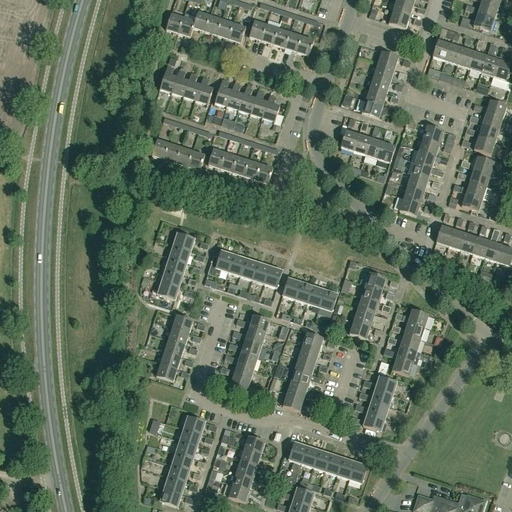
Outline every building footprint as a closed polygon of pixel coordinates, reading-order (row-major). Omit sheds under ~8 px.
[(498,9),(500,0),(482,0),(481,4),(498,9)] [(410,19),(413,7),(397,1),(393,13),(410,19)] [(494,21),(498,9),(481,4),(477,16),(494,21)] [(406,31),(410,19),(393,13),(389,25),(406,31)] [(205,34),(210,18),(198,14),(195,24),(193,30),(205,34)] [(178,35),(183,20),(171,16),(167,32),(178,35)] [(490,33),(494,21),(477,16),(473,28),(490,33)] [(217,37),(222,22),(210,18),(205,34),(217,37)] [(193,30),(195,24),(183,20),(178,35),(190,39),(193,30)] [(229,41),(234,26),(222,22),(217,37),(229,41)] [(261,43),(266,27),(254,23),(249,39),(261,43)] [(246,30),(234,26),(229,41),(241,45),(246,30)] [(273,47),(278,31),(266,27),(261,43),(273,47)] [(285,51),(290,35),(278,31),(273,47),(285,51)] [(297,54),(302,39),(290,35),(285,51),(297,54)] [(313,42),(302,39),(297,54),(309,58),(313,42)] [(445,63),(451,46),(438,42),(433,59),(445,63)] [(457,67),(463,50),(451,46),(445,63),(457,67)] [(511,81),(511,65),(511,66),(504,63),(508,51),(503,49),(499,62),(493,78),(494,78),(491,85),(509,90),(511,84),(511,81)] [(469,71),(475,54),(463,50),(457,67),(469,71)] [(382,54),(378,67),(394,72),(398,60),(382,54)] [(481,74),(487,58),(475,54),(469,71),(481,74)] [(493,78),(499,62),(487,58),(481,74),(493,78)] [(390,84),(394,72),(378,67),(374,79),(390,84)] [(172,97),(177,79),(172,77),(174,70),(168,68),(160,93),(172,97)] [(183,101),(189,83),(184,81),(186,73),(185,71),(181,70),(180,72),(177,79),(172,97),(183,101)] [(195,104),(201,87),(195,85),(198,77),(191,76),(189,83),(183,101),(195,104)] [(203,79),(201,87),(195,104),(208,108),(213,91),(207,89),(210,81),(203,79)] [(387,96),(390,84),(374,79),(370,91),(387,96)] [(226,111),(232,93),(227,91),(229,83),(223,82),(215,107),(226,111)] [(238,114),(244,96),(238,95),(241,87),(235,85),(232,93),(226,111),(238,114)] [(250,118),(256,100),(250,98),(252,91),(247,89),(244,96),(238,114),(250,118)] [(383,108),(387,96),(370,91),(366,102),(383,108)] [(262,122),(267,104),(262,102),(264,95),(258,93),(256,100),(250,118),(262,122)] [(270,97),(267,104),(262,122),(280,128),(284,117),(277,115),(280,108),(274,106),(276,99),(270,97)] [(396,113),(383,109),(383,108),(366,102),(362,115),(381,121),(383,114),(394,118),(396,113)] [(490,103),(486,115),(502,121),(506,108),(490,103)] [(499,133),(502,121),(486,115),(482,127),(499,133)] [(246,126),(254,129),(256,122),(248,120),(246,126)] [(495,144),(499,133),(482,127),(478,139),(495,144)] [(427,128),(423,140),(440,146),(444,133),(427,128)] [(353,153),(359,136),(347,132),(341,149),(353,153)] [(365,157),(371,140),(359,136),(353,153),(365,157)] [(491,157),(495,144),(478,139),(474,151),(491,157)] [(377,161),(383,144),(371,140),(365,157),(377,161)] [(436,158),(440,146),(423,140),(419,152),(436,158)] [(164,161),(169,146),(157,142),(152,157),(164,161)] [(395,148),(383,144),(377,161),(390,165),(395,148)] [(176,165),(181,150),(169,146),(164,161),(176,165)] [(188,169),(193,154),(181,150),(176,165),(188,169)] [(220,170),(225,155),(213,151),(208,167),(220,170)] [(432,170),(436,158),(419,152),(415,164),(432,170)] [(204,158),(193,154),(188,169),(199,173),(204,158)] [(232,174),(237,159),(225,155),(220,170),(232,174)] [(244,178),(249,163),(237,159),(232,174),(244,178)] [(477,159),(473,171),(490,177),(494,164),(477,159)] [(256,182),(261,166),(249,163),(244,178),(256,182)] [(436,177),(437,172),(432,170),(415,164),(411,176),(428,182),(430,175),(436,177)] [(273,170),(261,166),(256,182),(268,186),(273,170)] [(486,189),(490,177),(473,171),(469,183),(486,189)] [(424,194),(428,182),(411,176),(407,188),(424,194)] [(491,191),(486,189),(469,183),(467,190),(462,188),(460,193),(465,195),(488,203),(491,191)] [(420,206),(424,194),(407,188),(403,200),(420,206)] [(380,204),(397,210),(401,200),(383,194),(380,204)] [(478,213),(482,201),(487,203),(488,203),(465,195),(461,208),(478,213)] [(416,218),(420,206),(403,200),(399,212),(416,218)] [(448,248),(454,232),(441,228),(436,244),(448,248)] [(484,260),(496,264),(501,247),(494,245),(494,243),(495,243),(496,239),(498,232),(494,231),(491,238),(490,243),(484,260)] [(460,252),(466,236),(454,232),(448,248),(460,252)] [(472,256),(478,240),(466,236),(460,252),(472,256)] [(178,237),(174,249),(191,254),(195,242),(178,237)] [(484,260),(490,243),(478,240),(472,256),(484,260)] [(511,256),(511,250),(501,247),(496,264),(509,268),(511,256)] [(187,267),(191,254),(174,249),(170,261),(187,267)] [(228,275),(234,258),(222,254),(219,264),(215,263),(213,270),(228,275)] [(241,279),(246,262),(234,258),(228,275),(241,279)] [(183,279),(187,267),(170,261),(166,273),(183,279)] [(253,283),(258,266),(246,262),(241,279),(253,283)] [(265,287),(270,270),(258,266),(253,283),(265,287)] [(282,273),(270,270),(265,287),(277,291),(282,273)] [(179,291),(183,279),(166,273),(162,285),(179,291)] [(369,276),(365,289),(382,294),(385,282),(369,276)] [(224,288),(217,286),(216,286),(217,284),(207,281),(205,287),(222,293),(224,288)] [(295,303),(301,286),(288,282),(283,299),(295,303)] [(175,303),(179,291),(162,285),(159,298),(175,303)] [(307,306),(313,290),(301,286),(295,303),(307,306)] [(378,306),(382,294),(365,289),(361,301),(378,306)] [(320,310),(325,293),(313,290),(307,306),(320,310)] [(337,297),(325,293),(320,310),(332,314),(337,297)] [(374,318),(378,306),(361,301),(357,313),(374,318)] [(371,330),(374,318),(357,313),(354,324),(371,330)] [(428,319),(412,313),(410,319),(404,318),(397,316),(396,321),(408,324),(408,325),(424,331),(428,319)] [(194,324),(185,321),(177,318),(173,330),(190,336),(194,324)] [(253,319),(249,331),(266,337),(270,324),(253,319)] [(367,342),(371,330),(354,324),(350,337),(367,342)] [(421,343),(424,331),(408,325),(404,337),(421,343)] [(186,348),(190,336),(173,330),(169,342),(186,348)] [(262,349),(266,337),(249,331),(245,343),(262,349)] [(306,336),(302,348),(319,354),(323,341),(306,336)] [(417,355),(421,343),(404,337),(400,349),(417,355)] [(182,360),(186,348),(169,342),(165,354),(182,360)] [(258,361),(262,349),(245,343),(241,355),(258,361)] [(316,366),(319,354),(302,348),(298,360),(316,366)] [(418,360),(415,359),(417,355),(400,349),(398,356),(396,355),(397,355),(393,353),(391,359),(397,360),(397,361),(413,366),(416,367),(418,360)] [(178,372),(182,360),(165,354),(161,367),(178,372)] [(254,373),(258,361),(241,355),(237,367),(254,373)] [(312,378),(316,366),(298,360),(294,372),(312,378)] [(409,378),(413,366),(397,361),(393,373),(409,378)] [(148,374),(151,365),(141,362),(138,371),(148,374)] [(175,384),(178,372),(161,367),(157,379),(175,384)] [(250,385),(254,373),(237,367),(233,379),(250,385)] [(323,387),(324,382),(312,378),(294,372),(291,384),(308,390),(310,382),(312,383),(312,384),(323,387)] [(246,397),(250,385),(233,379),(229,392),(246,397)] [(380,380),(376,392),(393,397),(396,385),(380,380)] [(304,402),(308,390),(291,384),(287,396),(304,402)] [(389,409),(393,397),(376,392),(372,404),(389,409)] [(300,414),(304,402),(287,396),(283,409),(300,414)] [(385,422),(389,409),(372,404),(368,416),(385,422)] [(381,434),(385,422),(368,416),(364,428),(381,434)] [(187,419),(183,431),(201,437),(205,425),(187,419)] [(197,449),(201,437),(183,431),(179,443),(197,449)] [(247,439),(243,451),(261,457),(265,444),(247,439)] [(193,461),(197,449),(179,443),(175,455),(193,461)] [(301,466),(306,449),(294,445),(289,462),(301,466)] [(313,470),(318,453),(306,449),(301,466),(313,470)] [(257,469),(261,457),(243,451),(240,463),(257,469)] [(325,474),(331,457),(318,453),(313,470),(325,474)] [(189,473),(193,461),(175,455),(171,468),(189,473)] [(337,478),(343,461),(331,457),(325,474),(337,478)] [(349,482),(355,465),(343,461),(337,478),(349,482)] [(253,481),(257,469),(240,463),(236,475),(253,481)] [(367,469),(355,465),(349,482),(361,486),(367,469)] [(185,485),(189,473),(171,468),(167,480),(185,485)] [(271,470),(265,473),(268,479),(274,477),(271,470)] [(249,493),(253,481),(236,475),(232,487),(249,493)] [(181,497),(185,485),(167,480),(163,492),(181,497)] [(245,505),(249,493),(232,487),(228,500),(245,505)] [(296,491),(293,503),(310,509),(314,497),(296,491)] [(177,509),(181,497),(163,492),(159,504),(177,509)] [(461,496),(458,506),(455,511),(482,511),(486,503),(467,497),(467,498),(461,496)] [(455,511),(458,506),(433,498),(428,511),(455,511)] [(308,511),(310,509),(293,503),(289,511),(308,511)]
